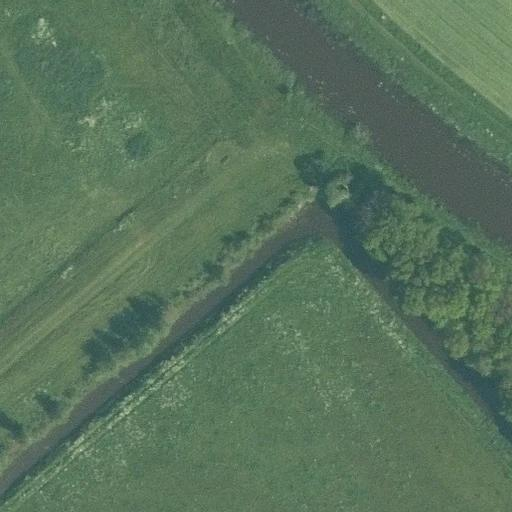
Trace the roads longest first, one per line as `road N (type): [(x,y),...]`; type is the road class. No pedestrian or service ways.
road 1 (track): [(291,154),(511,399)]
road 2 (track): [(511,143),(381,46),(340,0)]
